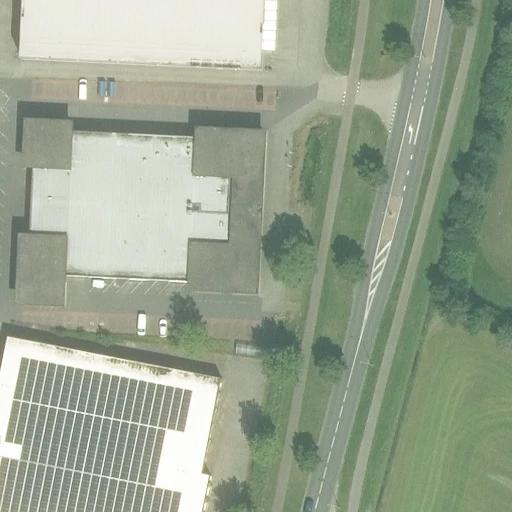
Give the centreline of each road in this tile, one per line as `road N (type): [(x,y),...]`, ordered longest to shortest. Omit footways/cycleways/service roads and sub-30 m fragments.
road 1 (secondary): [(348,382),(408,200),(449,0)]
road 2 (secondary): [(422,0),(348,382)]
road 3 (secondary): [(348,382),(314,511)]
